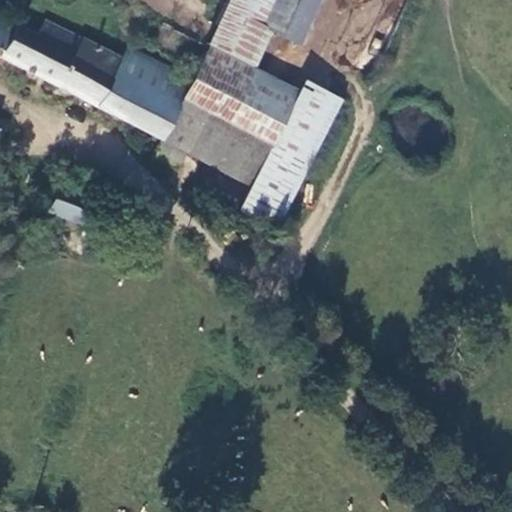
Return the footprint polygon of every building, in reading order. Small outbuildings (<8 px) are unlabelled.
[(298,38),(315,0),(226,0),(225,4),(268,24),(298,38)] [(250,61),(268,24),(225,4),(209,39),(213,40),(250,61)] [(0,56),(164,136),(192,78),(123,43),(121,48),(44,13),(37,27),(17,18),(12,26),(0,20),(0,56)] [(191,149),(252,179),(300,86),(250,61),(213,40),(192,78),(164,136),(191,149)] [(300,86),(252,179),(240,205),(274,221),(341,87),(305,74),(300,86)] [(181,166),(191,149),(164,136),(157,154),(181,166)] [(75,218),(92,198),(65,175),(47,196),(75,218)]
